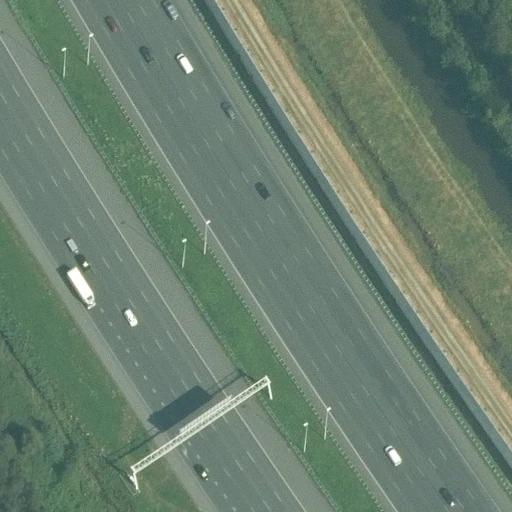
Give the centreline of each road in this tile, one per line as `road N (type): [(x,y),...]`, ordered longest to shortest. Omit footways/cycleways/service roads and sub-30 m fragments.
road 1 (motorway): [(456,511),(315,305),(126,0)]
road 2 (motorway): [(0,109),(260,511)]
